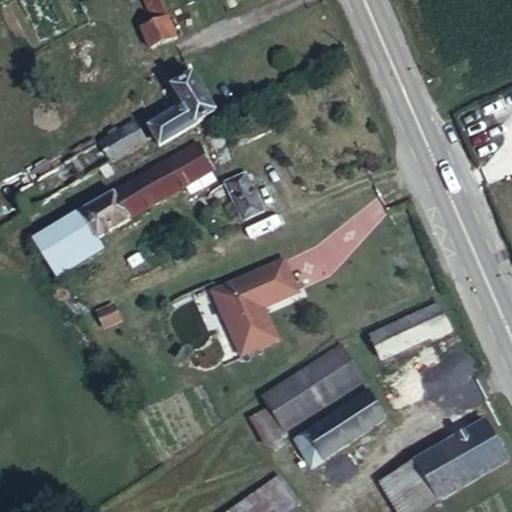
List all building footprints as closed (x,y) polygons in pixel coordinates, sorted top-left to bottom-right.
[(140,25),(130,0),(109,0),(114,12),(102,16),(111,37),(140,25)] [(108,125),(118,147),(121,151),(178,117),(159,73),(136,83),(147,104),(108,125)] [(89,117),(0,172),(0,209),(5,218),(110,151),(89,117)] [(49,221),(64,248),(167,189),(152,161),(49,221)] [(197,221),(220,208),(201,168),(178,181),(197,221)] [(17,239),(32,266),(64,248),(49,221),(17,239)] [(27,269),(32,266),(17,239),(13,242),(27,269)] [(253,333),(236,297),(243,293),(246,298),(273,285),(258,253),(187,286),(217,350),(253,333)] [(413,297),(347,329),(358,353),(424,319),(413,297)] [(103,329),(122,319),(113,301),(93,311),(103,329)] [(310,350),(238,392),(258,425),(329,382),(310,350)] [(339,389),(266,436),(282,462),(355,414),(339,389)] [(452,394),(389,443),(409,465),(470,415),(452,394)] [(238,411),(219,420),(231,449),(251,440),(238,411)] [(255,511),(282,511),(274,500),(255,511)]
